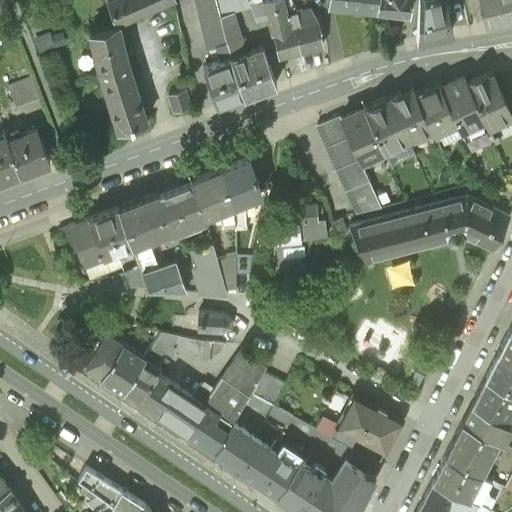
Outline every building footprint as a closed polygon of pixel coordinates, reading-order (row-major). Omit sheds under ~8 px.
[(106,0),(114,19),(130,14),(160,0),(106,0)] [(193,0),(205,47),(214,44),(214,42),(224,40),(218,12),(214,0),(193,0)] [(214,0),(218,12),(232,8),(242,5),(239,0),(214,0)] [(255,14),(249,0),(239,0),(242,5),(250,17),(255,14)] [(282,0),(249,0),(255,14),(267,13),(271,30),(288,27),(285,12),(282,0)] [(375,0),(327,0),(327,1),(353,4),(352,11),(363,12),(364,6),(375,7),(375,0)] [(409,0),(375,0),(375,7),(408,11),(409,0)] [(417,0),(415,35),(451,27),(445,0),(417,0)] [(511,0),(478,0),(483,21),(511,14),(511,0)] [(38,46),(64,37),(62,29),(47,34),(46,30),(43,31),(32,1),(22,4),(38,46)] [(309,6),(295,9),(299,24),(294,25),(299,48),(321,44),(317,20),(309,6)] [(232,8),(218,12),(224,40),(230,54),(245,49),(232,8)] [(299,48),(294,25),(299,24),(295,9),(285,12),(288,27),(271,30),(277,53),(299,48)] [(89,28),(99,63),(118,124),(146,116),(128,58),(117,20),(89,28)] [(215,102),(243,93),(230,54),(224,40),(214,42),(214,44),(220,58),(201,64),(215,102)] [(245,49),(230,54),(243,93),(275,81),(262,43),(245,49)] [(490,70),(466,80),(483,117),(486,124),(510,113),(490,70)] [(6,83),(15,105),(37,96),(29,74),(6,83)] [(463,74),(440,85),(456,122),(459,128),(483,117),(466,80),(463,74)] [(437,78),(413,89),(431,129),(432,132),(456,122),(440,85),(437,78)] [(189,103),(184,87),(167,93),(173,109),(189,103)] [(398,89),(387,94),(406,137),(414,134),(419,135),(431,129),(413,89),(412,87),(400,92),(398,89)] [(387,94),(363,105),(383,148),(406,137),(387,94)] [(359,159),(383,148),(363,105),(339,115),(359,159)] [(380,203),(359,159),(339,115),(337,111),(316,121),(355,209),(380,203)] [(17,124),(3,129),(19,173),(49,162),(36,126),(20,132),(17,124)] [(0,179),(19,173),(3,129),(2,127),(0,128),(0,179)] [(247,156),(222,165),(233,200),(245,196),(259,191),(247,156)] [(234,223),(233,200),(222,165),(192,177),(204,212),(219,206),(221,224),(234,223)] [(205,215),(204,212),(192,177),(158,189),(171,228),(205,215)] [(148,237),(171,228),(158,189),(117,205),(131,243),(148,237)] [(467,191),(440,199),(447,236),(448,236),(452,238),(457,237),(460,234),(460,230),(461,229),(491,245),(508,213),(467,191)] [(234,223),(235,252),(235,270),(243,271),(245,196),(233,200),(234,223)] [(282,201),(284,217),(284,219),(318,216),(317,213),(316,198),(282,201)] [(364,257),(447,236),(440,199),(348,221),(364,257)] [(102,254),(131,243),(117,205),(87,217),(102,254)] [(284,219),(284,217),(276,218),(274,238),(288,237),(326,232),(323,213),(317,213),(318,216),(284,219)] [(340,213),(329,217),(335,232),(346,228),(340,213)] [(83,261),(102,254),(87,217),(69,224),(78,248),(83,261)] [(67,253),(78,248),(69,224),(57,228),(67,253)] [(157,264),(148,237),(131,243),(138,263),(140,270),(157,264)] [(290,245),(288,237),(274,238),(269,271),(304,267),(302,243),(290,245)] [(199,290),(226,292),(216,256),(212,241),(193,247),(198,264),(192,265),(199,290)] [(235,252),(216,256),(226,292),(235,293),(235,270),(235,252)] [(147,286),(186,289),(176,258),(157,264),(140,270),(147,286)] [(124,284),(147,286),(140,270),(138,263),(119,271),(124,284)] [(222,310),(197,308),(197,313),(196,327),(222,329),(230,324),(231,316),(222,310)] [(511,357),(511,329),(507,327),(496,350),(511,357)] [(155,363),(164,350),(177,332),(170,330),(161,328),(143,355),(155,363)] [(84,363),(121,388),(143,355),(106,330),(84,363)] [(195,335),(177,332),(164,350),(208,360),(210,338),(195,335)] [(72,354),(81,362),(95,344),(86,337),(72,354)] [(203,401),(230,419),(262,369),(265,363),(239,347),(210,390),(203,401)] [(511,357),(496,350),(484,373),(511,387),(511,357)] [(155,363),(143,355),(121,388),(137,397),(156,370),(159,366),(155,363)] [(283,380),(262,369),(251,390),(273,401),(283,380)] [(191,394),(156,370),(137,397),(213,449),(232,420),(230,419),(203,401),(191,394)] [(511,422),(505,419),(511,405),(511,387),(484,373),(462,418),(498,436),(501,438),(502,434),(506,437),(511,424),(511,422)] [(203,401),(210,390),(200,382),(191,394),(203,401)] [(401,417),(351,391),(337,419),(335,422),(356,433),(384,448),(401,417)] [(329,433),(335,422),(337,419),(321,410),(313,424),(329,433)] [(480,470),(498,436),(462,418),(444,452),(480,470)] [(281,438),(274,448),(232,420),(213,449),(305,511),(354,511),(373,476),(344,456),(330,478),(299,456),(302,452),(281,438)] [(350,444),(356,433),(335,422),(329,433),(350,444)] [(468,493),(480,470),(444,452),(432,475),(468,493)] [(106,500),(110,503),(120,487),(84,464),(76,476),(106,500)] [(485,484),(490,475),(480,470),(468,493),(476,498),(489,505),(494,495),(490,493),(487,489),(485,484)] [(469,511),(476,498),(468,493),(432,475),(413,511),(439,511),(444,504),(459,511),(469,511)] [(0,511),(24,511),(7,485),(0,489),(0,511)] [(116,507),(123,511),(151,511),(145,502),(120,487),(110,503),(116,507)] [(106,500),(96,506),(100,511),(110,511),(116,507),(110,503),(106,500)]
